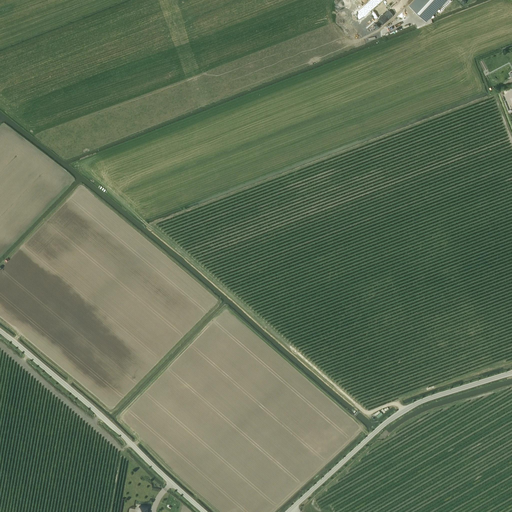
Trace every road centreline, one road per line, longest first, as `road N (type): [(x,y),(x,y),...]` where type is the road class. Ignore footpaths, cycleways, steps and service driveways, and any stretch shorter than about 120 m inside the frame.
road 1 (unclassified): [(203,511),(0,331)]
road 2 (unclassified): [(288,511),(395,416),(511,373)]
